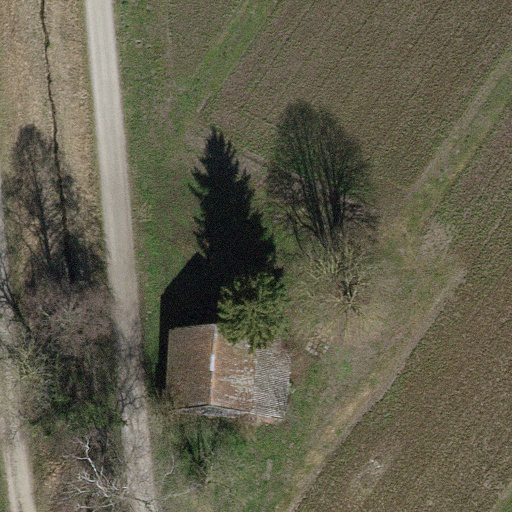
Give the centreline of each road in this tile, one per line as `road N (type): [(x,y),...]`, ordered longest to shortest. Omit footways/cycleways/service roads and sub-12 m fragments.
road 1 (track): [(96,0),(145,511)]
road 2 (track): [(0,247),(24,511)]
